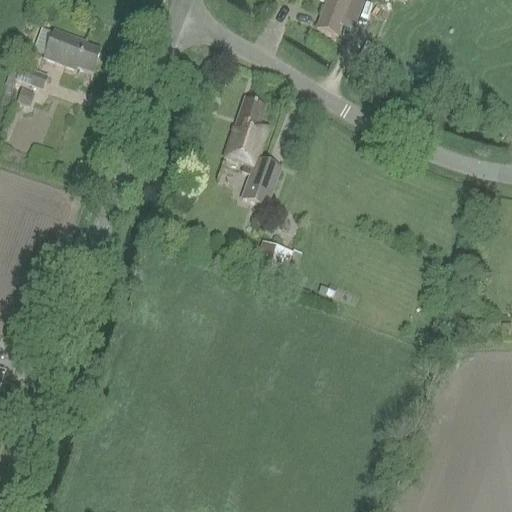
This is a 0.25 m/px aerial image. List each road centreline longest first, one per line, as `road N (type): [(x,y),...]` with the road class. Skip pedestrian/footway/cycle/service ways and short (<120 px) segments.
road 1 (unclassified): [(0,508),(174,17)]
road 2 (unclassified): [(511,176),(372,128),(249,52),(174,17)]
